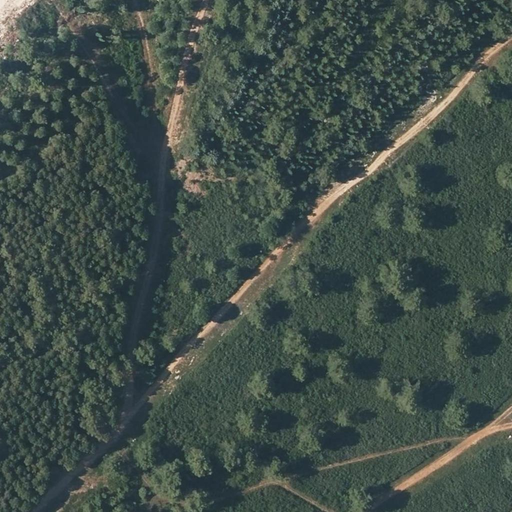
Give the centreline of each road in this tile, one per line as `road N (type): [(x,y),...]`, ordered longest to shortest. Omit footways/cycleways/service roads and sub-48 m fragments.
road 1 (track): [(128,417),(129,336),(158,195),(94,62),(67,49),(41,107),(37,156),(0,187)]
road 2 (track): [(128,417),(333,185),(371,169),(511,33)]
road 3 (track): [(511,426),(182,508),(119,495),(99,478),(53,490)]
road 4 (track): [(158,195),(172,106),(208,0)]
road 5 (track): [(367,511),(511,409)]
road 6 (track): [(32,511),(128,417)]
